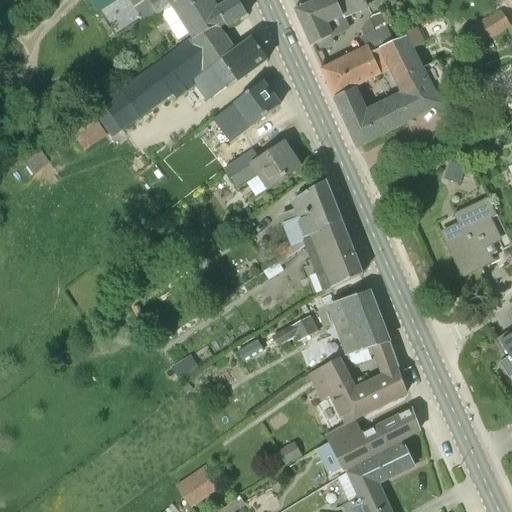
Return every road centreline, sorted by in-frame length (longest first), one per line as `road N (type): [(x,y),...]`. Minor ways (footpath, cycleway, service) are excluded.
road 1 (secondary): [(423,346),(267,0)]
road 2 (secondary): [(500,511),(423,346)]
